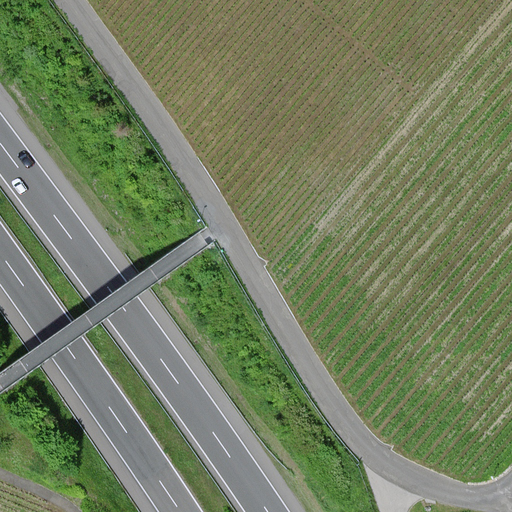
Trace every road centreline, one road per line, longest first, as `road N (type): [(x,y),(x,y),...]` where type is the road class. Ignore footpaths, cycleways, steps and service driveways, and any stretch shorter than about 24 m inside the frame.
road 1 (motorway): [(268,511),(0,140)]
road 2 (unclassified): [(221,224),(348,426),(376,455),(464,496),(511,485)]
road 3 (motorway): [(0,254),(180,511)]
road 4 (unclassified): [(68,0),(221,224)]
road 5 (unclassified): [(0,379),(208,234)]
